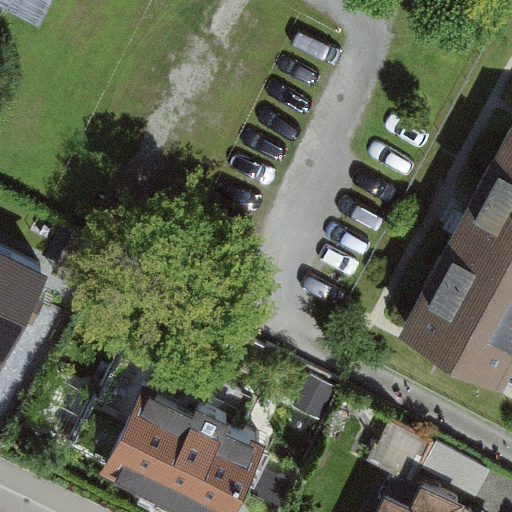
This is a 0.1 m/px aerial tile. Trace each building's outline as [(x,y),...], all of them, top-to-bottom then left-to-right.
[(14,0),(47,16),(55,0),(14,0)] [(387,340),(507,406),(511,396),(511,136),(501,131),(387,340)] [(0,361),(37,281),(0,263),(0,361)] [(147,511),(226,511),(261,435),(203,409),(211,392),(141,360),(84,483),(147,511)] [(436,511),(413,501),(407,511),(379,511),(370,508),(368,511),(436,511)]
